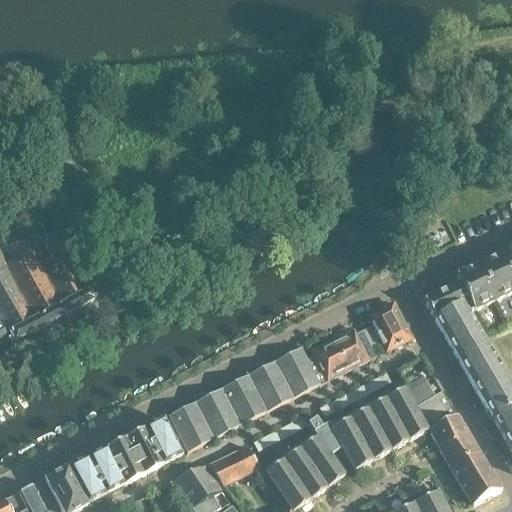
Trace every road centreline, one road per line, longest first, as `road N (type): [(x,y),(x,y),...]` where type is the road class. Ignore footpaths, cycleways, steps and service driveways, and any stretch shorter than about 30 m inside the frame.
road 1 (residential): [(0,485),(396,286)]
road 2 (residential): [(102,511),(429,346)]
road 3 (residential): [(511,482),(429,346)]
road 4 (residential): [(0,363),(118,301)]
road 5 (residential): [(396,286),(511,232)]
